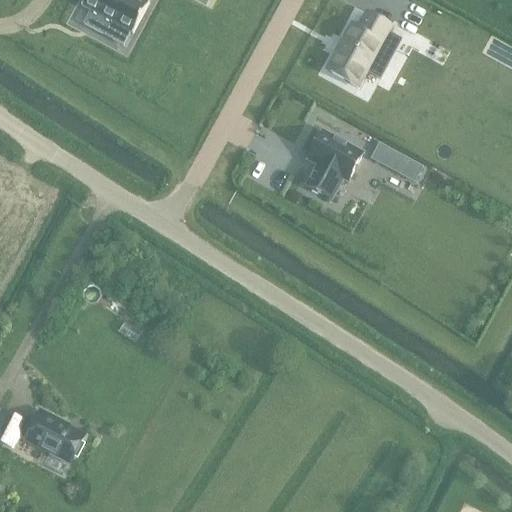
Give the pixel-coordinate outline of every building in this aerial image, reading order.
[(84,0),(81,8),(82,8),(90,12),(83,25),(102,35),(109,22),(132,34),(131,35),(132,35),(149,5),(148,4),(148,5),(139,0),(84,0)] [(353,26),(328,73),(357,88),(365,73),(380,82),(388,67),(373,59),(390,27),(367,15),(359,30),(353,26)] [(317,167),(306,188),(331,201),(342,181),(347,184),(363,155),(323,133),(307,162),(317,167)] [(254,166),(262,149),(244,141),(237,158),(254,166)] [(379,146),(372,160),(414,183),(421,169),(379,146)] [(2,413),(0,417),(0,442),(13,449),(19,438),(26,442),(50,454),(44,466),(62,475),(68,463),(70,465),(84,437),(40,415),(32,430),(25,426),(25,425),(2,413)]
